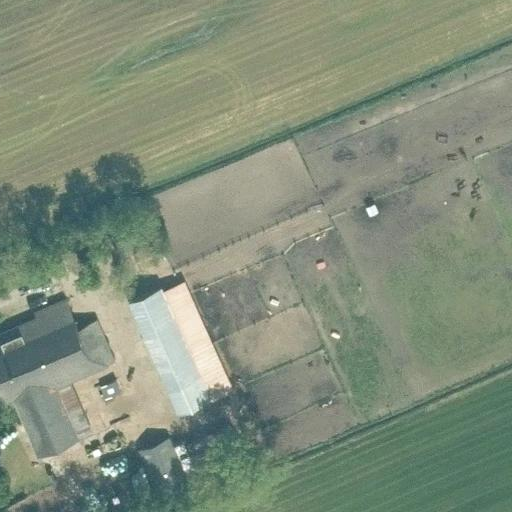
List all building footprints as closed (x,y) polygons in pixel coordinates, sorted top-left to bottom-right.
[(159,240),(132,252),(138,267),(165,255),(159,240)] [(161,283),(129,298),(179,410),(211,395),(161,283)] [(78,437),(55,383),(115,358),(98,316),(78,324),(67,297),(35,310),(37,315),(0,330),(0,332),(2,336),(0,336),(0,382),(6,398),(14,394),(39,453),(78,437)] [(102,407),(105,416),(123,412),(121,402),(102,407)] [(226,423),(187,439),(200,471),(240,455),(226,423)] [(137,447),(158,498),(190,484),(169,434),(137,447)]
